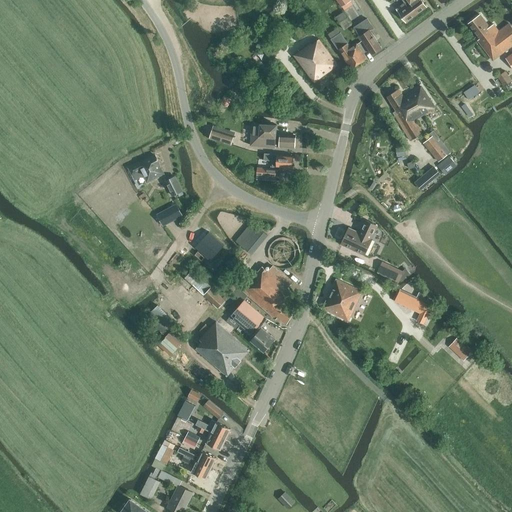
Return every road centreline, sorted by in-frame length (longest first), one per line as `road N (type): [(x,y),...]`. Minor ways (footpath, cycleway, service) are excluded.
road 1 (unclassified): [(323,223),(244,196),(206,164),(171,49),(142,0)]
road 2 (tertiary): [(218,511),(291,345),(323,223)]
road 3 (tertiary): [(323,223),(363,81),(467,0)]
road 4 (track): [(397,411),(303,310)]
